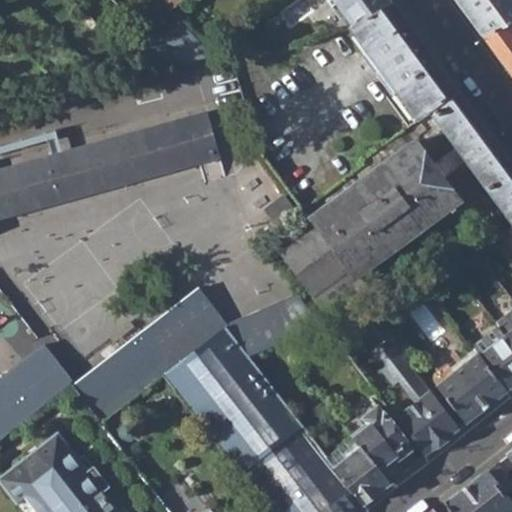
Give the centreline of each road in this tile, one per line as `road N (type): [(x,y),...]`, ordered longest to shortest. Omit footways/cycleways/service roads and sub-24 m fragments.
road 1 (residential): [(416,0),(511,129)]
road 2 (residential): [(511,419),(396,511)]
